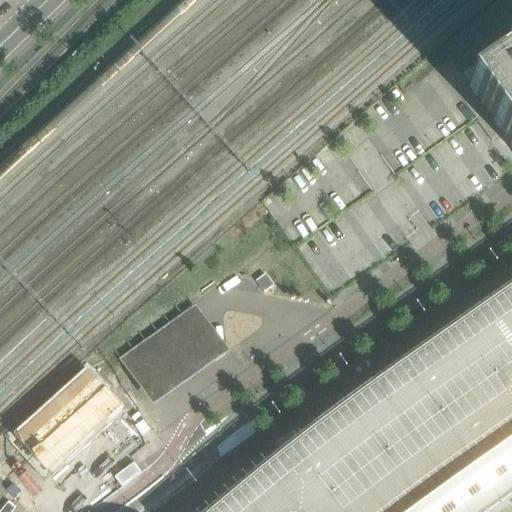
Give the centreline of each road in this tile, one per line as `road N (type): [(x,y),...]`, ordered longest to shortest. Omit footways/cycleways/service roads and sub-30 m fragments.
road 1 (tertiary): [(511,223),(103,511)]
road 2 (tertiary): [(144,511),(511,254)]
